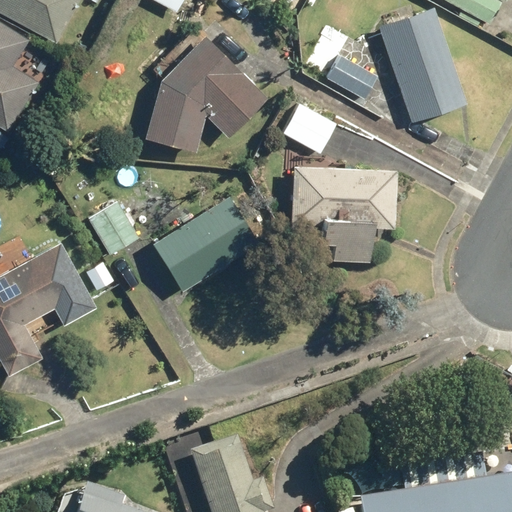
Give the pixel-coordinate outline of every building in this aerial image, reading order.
[(0,0),(0,13),(56,43),(78,0),(0,0)] [(181,0),(153,0),(176,12),(181,0)] [(437,0),(393,0),(369,9),(410,121),(474,98),(437,0)] [(444,0),(489,24),(501,0),(504,0),(506,1),(505,0),(444,0)] [(0,18),(0,110),(10,117),(34,77),(11,63),(28,36),(0,18)] [(201,30),(162,67),(155,73),(141,130),(192,143),(201,108),(220,128),(259,91),(201,30)] [(343,46),(326,73),(359,94),(376,68),(343,46)] [(295,98),(279,126),(319,148),(335,120),(295,98)] [(371,254),(372,223),(401,224),(402,161),(274,157),(272,219),(322,220),(322,253),(371,254)] [(221,195),(147,232),(174,284),(247,248),(221,195)] [(90,213),(110,247),(132,234),(113,200),(90,213)] [(64,235),(0,266),(0,362),(4,370),(40,353),(24,320),(58,304),(64,317),(96,301),(64,235)] [(262,511),(239,434),(188,450),(206,511),(262,511)] [(511,511),(511,471),(351,496),(353,511),(511,511)] [(150,511),(71,486),(62,511),(150,511)]
